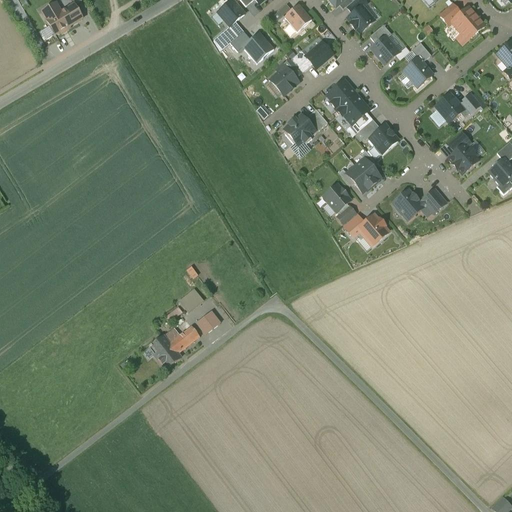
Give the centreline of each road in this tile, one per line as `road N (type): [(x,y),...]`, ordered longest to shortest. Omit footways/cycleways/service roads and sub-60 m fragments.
road 1 (residential): [(0,102),(172,0)]
road 2 (residential): [(310,0),(358,56),(370,91),(399,123)]
